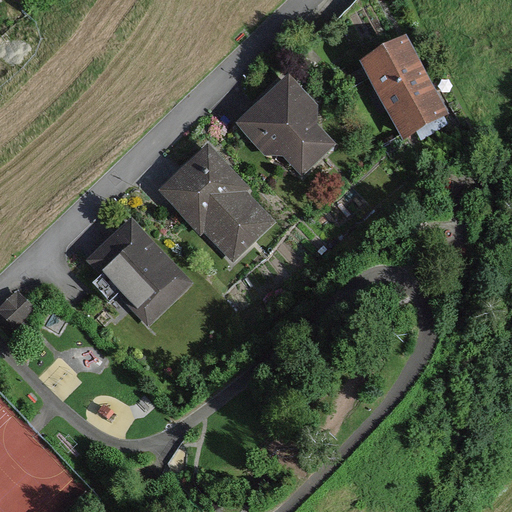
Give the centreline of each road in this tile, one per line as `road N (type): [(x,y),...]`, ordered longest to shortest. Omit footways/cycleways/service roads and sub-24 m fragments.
road 1 (track): [(280,511),(353,442),(424,344),(421,298),(403,278),(369,276),(210,408),(168,439),(139,448),(92,436),(0,347)]
road 2 (residential): [(0,286),(302,0)]
